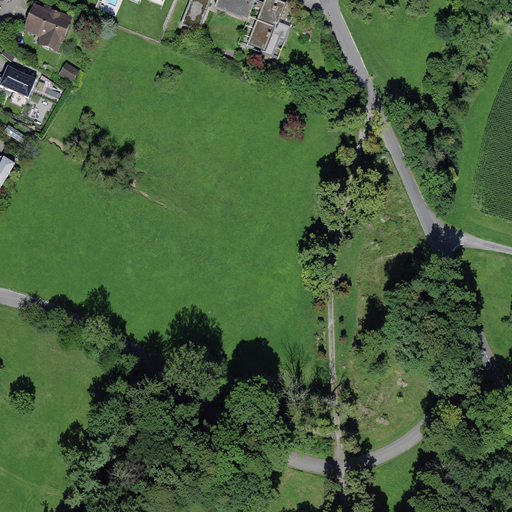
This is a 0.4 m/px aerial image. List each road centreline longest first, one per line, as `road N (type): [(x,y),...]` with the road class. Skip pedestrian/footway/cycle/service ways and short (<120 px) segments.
road 1 (residential): [(488,361),(427,425),(381,457),(310,464),(247,436),(169,377),(55,309),(0,298)]
road 2 (track): [(345,511),(333,263),(373,102)]
road 3 (tertiary): [(325,0),(436,232)]
road 4 (tertiary): [(436,232),(488,361)]
